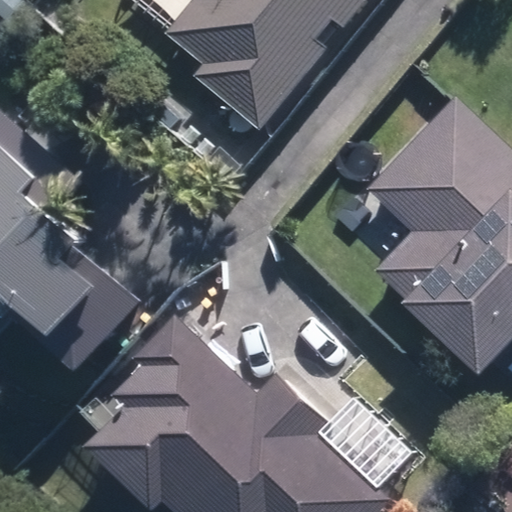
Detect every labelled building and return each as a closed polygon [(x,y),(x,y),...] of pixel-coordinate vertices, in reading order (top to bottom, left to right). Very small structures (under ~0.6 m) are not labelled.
[(23,0),(0,0),(0,18),(8,26),(28,4),(23,0)] [(128,0),(207,70),(195,83),(258,139),(330,58),(315,44),(334,22),(346,33),(375,0),(128,0)] [(511,154),(457,100),(333,224),(353,243),(383,212),(408,237),(373,272),(404,303),(399,308),(480,389),(511,357),(511,154)] [(0,109),(0,356),(22,334),(71,382),(140,311),(51,224),(83,191),(0,109)] [(100,391),(74,414),(99,438),(80,458),(134,511),(387,511),(391,509),(318,437),(329,426),(280,378),(261,397),(179,317),(134,363),(141,370),(111,401),(100,391)]
